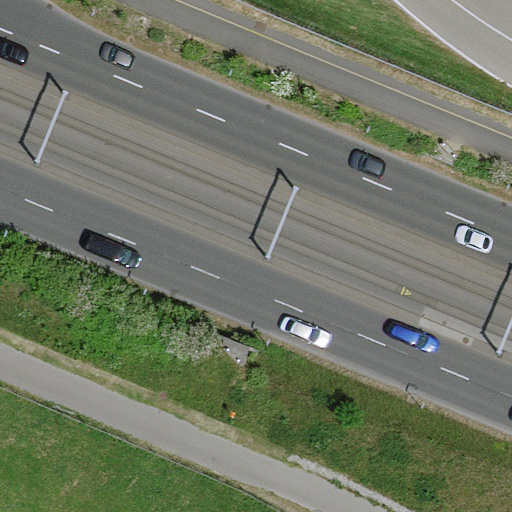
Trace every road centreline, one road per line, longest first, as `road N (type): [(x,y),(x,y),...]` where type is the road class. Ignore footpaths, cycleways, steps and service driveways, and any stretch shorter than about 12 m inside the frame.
road 1 (primary): [(511,238),(0,26)]
road 2 (primary): [(0,188),(511,398)]
